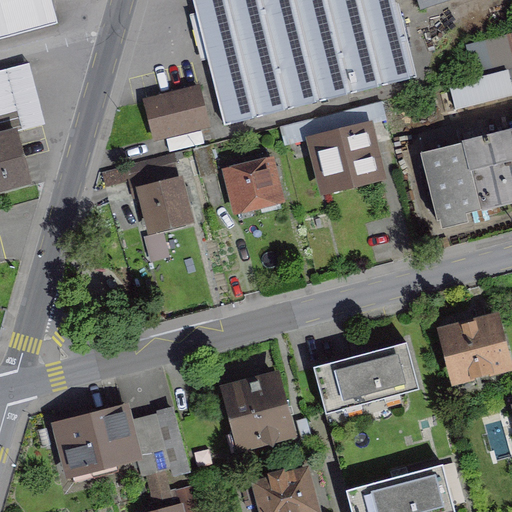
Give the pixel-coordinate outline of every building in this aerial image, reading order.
[(0,0),(0,44),(58,28),(50,0),(0,0)] [(395,0),(191,0),(225,129),(416,81),(395,0)] [(450,0),(418,0),(422,10),(450,0)] [(29,69),(0,76),(0,119),(17,115),(21,132),(44,126),(29,69)] [(200,90),(145,104),(156,145),(211,130),(200,90)] [(373,123),(307,139),(321,197),(387,182),(373,123)] [(16,130),(0,135),(0,192),(31,184),(16,130)] [(511,132),(422,157),(441,226),(511,206),(511,132)] [(272,160),(223,172),(235,218),(284,205),(272,160)] [(182,180),(135,191),(146,236),(193,225),(182,180)] [(511,368),(498,316),(436,333),(450,388),(511,371),(511,368)] [(407,345),(315,371),(327,415),(420,389),(407,345)] [(279,375),(220,392),(238,458),(298,442),(279,375)] [(88,410),(55,418),(69,471),(71,471),(73,481),(115,471),(112,460),(136,454),(129,425),(125,407),(89,416),(88,410)] [(175,413),(129,425),(136,454),(141,475),(171,468),(173,475),(191,471),(175,413)] [(511,452),(501,422),(487,426),(498,457),(511,452)] [(454,511),(442,466),(346,492),(351,511),(454,511)] [(320,511),(310,470),(250,485),(256,511),(320,511)]
